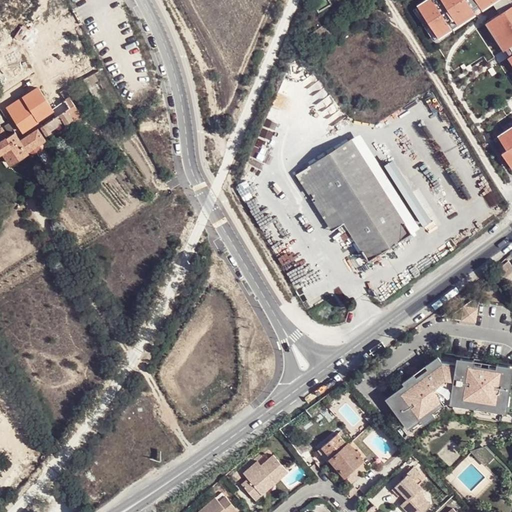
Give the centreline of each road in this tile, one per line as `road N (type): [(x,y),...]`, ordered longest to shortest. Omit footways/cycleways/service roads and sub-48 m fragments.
road 1 (residential): [(141,0),(172,73),(190,171),(282,327)]
road 2 (secondary): [(329,363),(511,228)]
road 3 (secondary): [(122,511),(289,391)]
road 4 (residential): [(511,341),(438,329),(366,383)]
